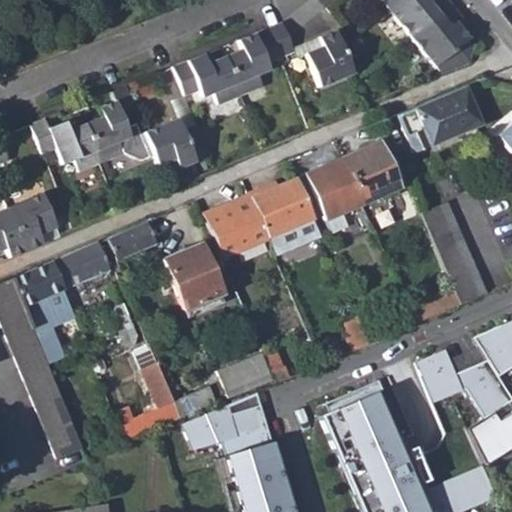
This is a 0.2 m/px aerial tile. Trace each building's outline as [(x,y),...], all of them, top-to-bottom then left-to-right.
[(390,0),(384,5),(409,36),(449,4),(446,0),(390,0)] [(449,4),(409,36),(440,74),(466,63),(471,43),(453,21),(460,16),(449,4)] [(282,23),(268,29),(281,58),(294,52),(282,23)] [(243,48),(224,56),(240,95),(262,86),(258,74),(269,69),(267,63),(281,58),(268,29),(239,40),(243,48)] [(322,45),(307,52),(320,85),(353,71),(336,29),(319,36),(322,45)] [(204,55),(172,67),(184,96),(198,90),(200,96),(212,91),(218,104),(240,95),(224,56),(207,63),(204,55)] [(103,116),(83,124),(99,162),(123,153),(140,160),(152,155),(143,132),(139,122),(126,127),(123,120),(136,115),(124,86),(110,92),(113,101),(100,107),(103,116)] [(462,87),(394,116),(410,154),(427,146),(428,149),(478,127),(462,87)] [(511,113),(510,110),(478,135),(504,167),(510,163),(511,165),(511,113)] [(176,118),(143,132),(152,155),(157,165),(173,158),(178,167),(193,161),(192,158),(207,152),(195,124),(181,129),(176,118)] [(42,119),(28,125),(40,154),(53,149),(61,163),(72,159),(78,170),(99,162),(83,124),(66,130),(62,122),(46,129),(42,119)] [(386,140),(375,144),(387,172),(398,167),(386,140)] [(375,143),(338,158),(359,203),(394,188),(387,172),(375,144),(375,143)] [(338,158),(292,178),(310,218),(319,214),(327,233),(345,226),(339,212),(359,203),(338,158)] [(317,236),(310,218),(292,178),(246,197),(264,240),(268,249),(278,245),(280,251),(317,236)] [(39,194),(5,208),(23,250),(40,243),(36,234),(54,228),(39,194)] [(410,196),(396,202),(404,222),(418,216),(418,213),(410,196)] [(213,206),(199,211),(219,258),(264,240),(246,197),(215,210),(213,206)] [(444,203),(418,213),(418,216),(457,304),(484,293),(444,203)] [(5,208),(0,210),(0,249),(1,249),(6,258),(23,250),(5,208)] [(143,221),(104,237),(113,261),(138,252),(136,246),(151,240),(143,221)] [(95,241),(49,261),(60,290),(80,282),(84,292),(98,286),(100,281),(108,278),(105,271),(107,269),(95,241)] [(195,243),(158,259),(178,308),(215,293),(195,243)] [(278,245),(268,249),(270,255),(280,251),(278,245)] [(49,261),(10,277),(46,368),(62,361),(49,331),(73,321),(60,290),(49,261)] [(10,277),(0,281),(0,324),(55,457),(79,447),(46,368),(10,277)] [(119,303),(107,308),(124,349),(131,346),(133,336),(119,303)] [(352,316),(338,322),(349,344),(362,338),(352,316)] [(461,388),(478,416),(488,410),(507,398),(490,371),(511,356),(511,318),(468,336),(482,359),(449,373),(439,349),(411,361),(428,401),(461,388)] [(362,338),(349,344),(350,349),(364,343),(362,338)] [(119,394),(105,400),(122,443),(175,420),(169,402),(145,347),(132,352),(148,395),(124,405),(119,394)] [(270,352),(259,356),(269,381),(270,383),(277,380),(281,379),(270,352)] [(259,354),(216,373),(226,399),(269,381),(259,356),(259,354)] [(423,511),(378,406),(372,393),(379,390),(375,380),(321,403),(325,412),(317,416),(333,453),(340,450),(365,508),(358,511),(423,511)] [(213,384),(169,402),(175,420),(212,405),(209,397),(217,393),(213,384)] [(289,511),(269,446),(251,391),(173,425),(186,447),(214,438),(218,452),(208,455),(211,462),(220,459),(237,511),(236,511),(289,511)] [(378,406),(423,511),(430,511),(432,511),(423,490),(420,483),(418,484),(403,451),(405,450),(385,403),(378,406)] [(478,416),(463,426),(480,467),(511,446),(511,410),(495,421),(488,410),(478,416)] [(269,446),(289,511),(297,511),(275,444),(269,446)] [(420,483),(427,480),(412,447),(405,450),(403,451),(418,484),(420,483)] [(333,453),(358,511),(365,508),(340,450),(333,453)] [(220,459),(211,462),(227,511),(236,511),(237,511),(220,459)] [(459,511),(493,499),(480,467),(423,490),(432,511),(431,511),(459,511)]
